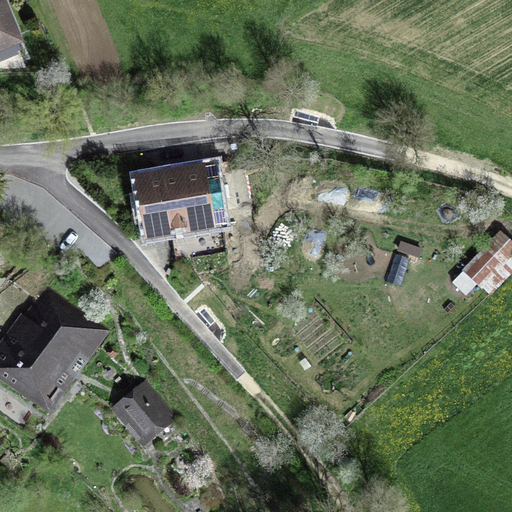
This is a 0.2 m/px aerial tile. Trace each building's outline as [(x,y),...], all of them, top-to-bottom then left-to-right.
[(0,0),(0,53),(25,44),(8,0),(0,0)] [(216,171),(142,185),(152,241),(227,227),(216,171)] [(511,268),(511,243),(507,239),(459,287),(476,304),(511,268)] [(30,250),(9,275),(34,294),(54,269),(30,250)] [(50,303),(2,370),(53,407),(102,341),(50,303)] [(182,423),(149,389),(121,416),(154,450),(182,423)]
